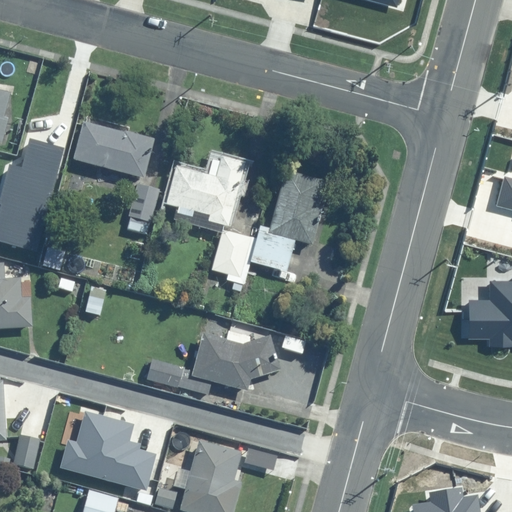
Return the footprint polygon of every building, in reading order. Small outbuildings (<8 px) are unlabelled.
[(0,131),(10,95),(0,92),(0,131)] [(154,139),(84,120),(73,161),(143,180),(154,139)] [(231,228),(247,166),(212,158),(209,173),(176,165),(166,206),(180,209),(179,214),(193,218),(195,211),(209,215),(207,222),(231,228)] [(269,226),(264,224),(251,264),(287,275),(297,240),(314,245),(331,182),(285,169),(269,226)] [(136,187),(128,217),(131,217),(127,230),(149,236),(160,192),(136,187)] [(250,264),(257,241),(223,231),(211,271),(227,276),(226,280),(231,281),(229,289),(241,293),(250,264)] [(19,262),(0,263),(0,331),(33,329),(30,288),(21,289),(19,262)] [(470,301),(470,339),(490,339),(490,347),(511,347),(511,281),(491,282),(491,301),(470,301)] [(151,357),(151,361),(144,387),(182,396),(184,386),(209,392),(210,385),(248,394),(251,380),(280,368),(266,334),(247,342),(248,338),(227,333),(226,340),(200,334),(193,371),(183,369),(184,364),(151,357)] [(0,438),(9,438),(4,378),(0,378),(0,438)] [(172,421),(121,410),(116,432),(132,435),(128,453),(163,461),(172,421)] [(41,436),(19,432),(12,464),(34,469),(41,436)] [(242,453),(197,442),(190,471),(175,468),(171,485),(185,488),(180,510),(188,511),(236,511),(243,486),(235,484),(242,453)] [(9,487),(0,484),(0,508),(2,509),(9,487)] [(480,511),(478,495),(464,497),(463,488),(430,493),(431,503),(414,505),(414,511),(480,511)] [(88,489),(86,494),(81,511),(114,511),(119,498),(88,489)]
